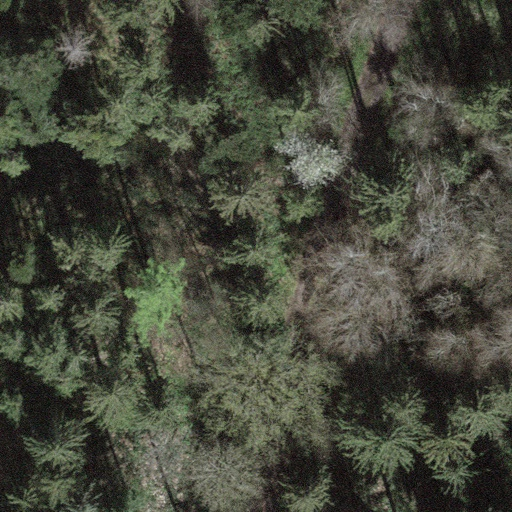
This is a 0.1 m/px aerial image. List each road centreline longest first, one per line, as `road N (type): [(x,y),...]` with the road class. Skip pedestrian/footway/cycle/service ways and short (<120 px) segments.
road 1 (track): [(253,511),(277,387),(414,0)]
road 2 (track): [(0,380),(277,387)]
